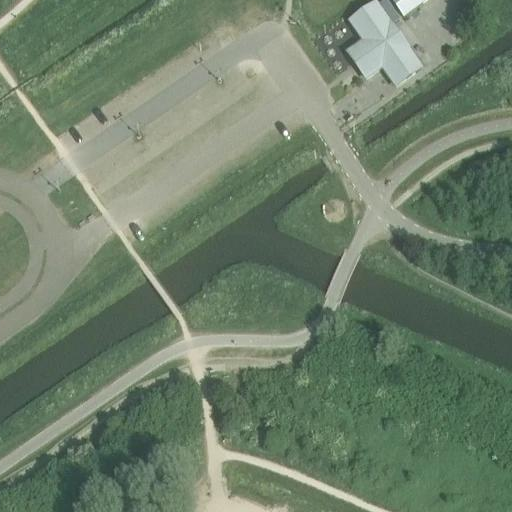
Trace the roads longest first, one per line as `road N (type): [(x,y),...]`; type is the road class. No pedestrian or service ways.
road 1 (unknown): [(0,491),(150,386),(180,374),(295,358),(329,313)]
road 2 (unknown): [(385,216),(376,233),(381,249),(511,316)]
road 3 (unknown): [(385,216),(454,159),(511,143)]
road 4 (unclassified): [(511,255),(442,247),(375,207)]
